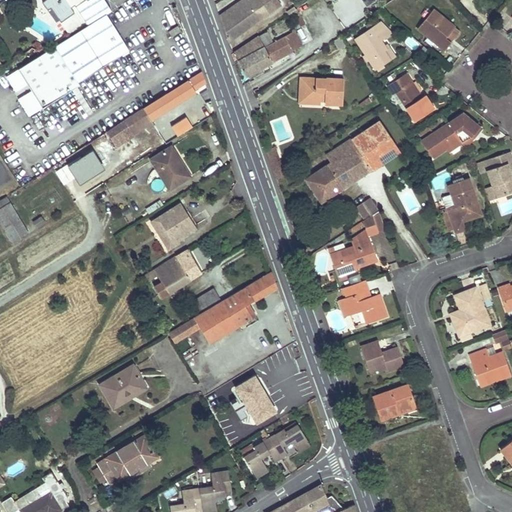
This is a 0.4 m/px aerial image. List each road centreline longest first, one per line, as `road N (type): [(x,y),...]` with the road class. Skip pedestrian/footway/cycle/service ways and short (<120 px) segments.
road 1 (secondary): [(195,0),(355,455)]
road 2 (residential): [(511,241),(437,263),(419,284),(417,301),(458,426)]
road 3 (unknown): [(0,253),(69,214),(111,163)]
